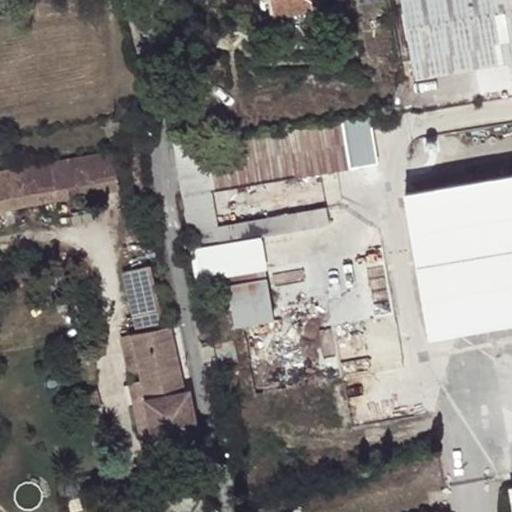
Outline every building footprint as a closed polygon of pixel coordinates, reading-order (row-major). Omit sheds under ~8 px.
[(313,5),(311,0),(260,0),(262,12),(273,11),(274,12),(313,5)] [(511,0),(399,0),(415,76),(511,59),(511,0)] [(123,114),(99,121),(101,129),(104,128),(106,136),(128,130),(123,114)] [(370,115),(202,148),(209,194),(377,162),(370,115)] [(169,140),(180,200),(209,194),(202,148),(200,135),(169,140)] [(113,150),(0,169),(0,224),(1,225),(0,220),(0,212),(120,191),(113,150)] [(511,165),(404,184),(429,332),(511,318),(511,165)] [(180,200),(185,215),(214,209),(209,194),(180,200)] [(214,209),(185,215),(190,246),(262,233),(329,221),(326,204),(217,224),(214,209)] [(146,208),(132,212),(135,224),(149,221),(146,208)] [(266,273),(262,233),(190,246),(195,278),(228,279),(266,273)] [(151,266),(120,272),(129,317),(160,311),(151,266)] [(243,276),(228,279),(236,324),(274,318),(266,273),(243,276)] [(131,334),(120,336),(128,374),(139,372),(141,380),(128,383),(141,444),(154,442),(156,450),(171,446),(174,459),(193,455),(193,443),(194,429),(172,325),(131,334)] [(96,390),(85,393),(90,410),(101,407),(96,390)]
